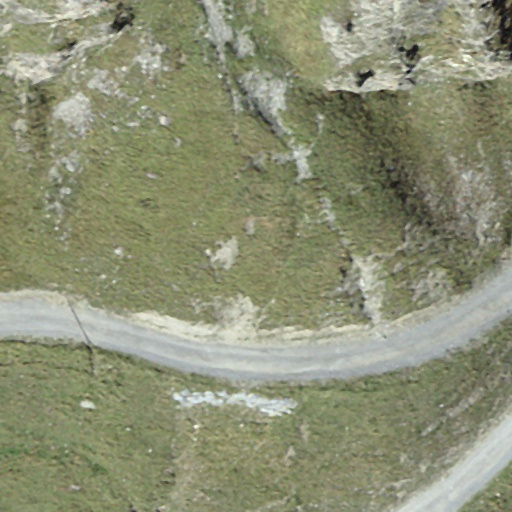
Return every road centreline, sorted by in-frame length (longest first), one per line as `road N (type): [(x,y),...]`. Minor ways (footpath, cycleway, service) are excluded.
road 1 (track): [(511,279),(445,320),(375,349),(269,353),(175,343),(62,308),(0,301)]
road 2 (track): [(405,511),(470,466),(511,421)]
